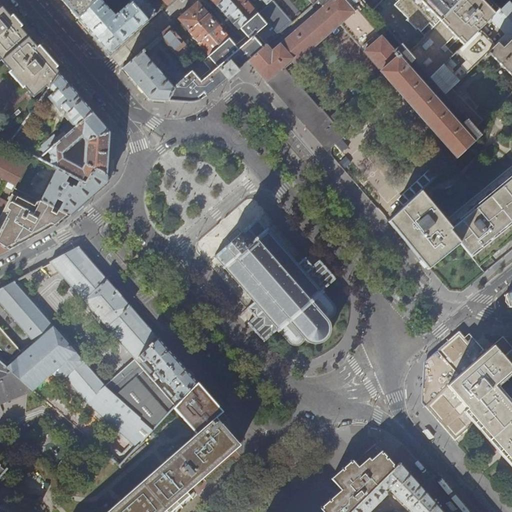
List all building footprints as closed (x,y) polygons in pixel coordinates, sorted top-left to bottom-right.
[(62,0),(64,3),(67,6),(78,19),(96,0),(62,0)] [(148,21),(137,9),(132,3),(115,17),(100,0),(96,0),(78,19),(93,36),(110,55),(148,21)] [(129,0),(132,3),(137,9),(147,1),(146,0),(129,0)] [(174,87),(169,101),(177,101),(187,102),(193,102),(198,101),(203,98),(207,96),(216,88),(219,86),(234,72),(240,67),(247,61),(248,60),(248,61),(267,45),(257,34),(269,23),(278,35),(293,22),(274,0),(271,0),(267,4),(257,13),(247,22),(241,28),(247,35),(236,45),(229,38),(219,46),(205,59),(191,71),(179,82),(175,86),(174,87)] [(228,0),(223,0),(217,6),(220,9),(227,18),(237,9),(228,0)] [(228,0),(237,9),(247,22),(257,13),(245,0),(228,0)] [(345,120),(389,82),(456,158),(480,135),(473,128),(444,94),(430,78),(409,54),(401,45),(393,52),(357,10),(364,3),(361,0),(318,0),(323,6),(272,51),(267,45),(248,61),(268,83),(306,127),(327,151),(345,136),(347,133),(348,131),(349,126),(348,123),(345,120)] [(361,0),(364,3),(372,11),(382,0),(381,0),(361,0)] [(399,0),(394,5),(409,20),(423,21),(432,30),(460,0),(399,0)] [(490,19),(499,10),(489,0),(460,0),(432,30),(409,54),(430,78),(443,65),(454,55),(445,45),(454,36),(463,45),(479,30),(490,19)] [(152,6),(147,1),(137,9),(148,21),(158,13),(152,6)] [(511,4),(508,1),(499,10),(490,19),(507,35),(497,44),(502,50),(511,39),(511,4)] [(198,2),(188,11),(198,22),(208,14),(200,5),(198,2)] [(6,12),(1,7),(0,7),(0,57),(12,72),(10,73),(24,89),(26,87),(35,97),(47,86),(49,88),(59,73),(54,67),(34,44),(6,12)] [(237,9),(227,18),(231,21),(238,30),(241,28),(247,22),(237,9)] [(189,30),(198,22),(188,11),(179,19),(183,24),(189,30)] [(211,17),(208,14),(198,22),(209,35),(218,26),(211,17)] [(198,22),(189,30),(193,36),(200,43),(209,35),(198,22)] [(221,29),(218,26),(209,35),(219,46),(229,38),(221,29)] [(160,37),(181,59),(190,51),(180,40),(169,27),(159,36),(160,37)] [(261,37),(268,44),(278,36),(271,28),(261,37)] [(495,46),(479,30),(463,45),(457,52),(467,62),(453,76),(443,65),(430,78),(444,94),(451,88),(485,56),(495,46)] [(209,35),(200,43),(201,45),(207,52),(202,56),(205,59),(219,46),(209,35)] [(497,44),(495,46),(485,56),(487,58),(491,55),(511,77),(511,39),(502,50),(497,44)] [(169,101),(174,87),(144,54),(146,52),(144,51),(143,50),(130,61),(122,69),(133,81),(137,86),(149,100),(169,101)] [(179,82),(191,71),(187,66),(175,77),(179,82)] [(76,92),(59,73),(49,88),(44,94),(48,98),(48,99),(60,113),(63,111),(66,114),(63,116),(74,128),(93,112),(79,96),(76,92)] [(482,120),(451,88),(444,94),(473,128),(482,120)] [(50,156),(50,158),(50,159),(52,160),(49,165),(56,168),(81,182),(84,176),(89,179),(96,170),(108,176),(111,132),(104,124),(93,112),(74,128),(67,135),(48,151),(51,155),(50,156)] [(48,151),(67,135),(64,132),(57,137),(54,135),(31,155),(39,159),(48,151)] [(28,166),(0,150),(0,178),(16,187),(28,166)] [(404,207),(418,194),(443,170),(435,163),(396,199),(404,207)] [(511,169),(510,167),(443,222),(418,194),(404,207),(389,221),(391,224),(409,245),(430,269),(459,243),(479,267),(500,249),(511,239),(511,169)] [(108,182),(108,176),(96,170),(89,179),(85,184),(81,182),(56,168),(40,200),(53,207),(57,199),(63,202),(59,210),(70,216),(77,210),(97,192),(108,182)] [(9,201),(8,203),(0,198),(0,244),(9,251),(23,243),(47,230),(64,221),(70,216),(59,210),(53,207),(40,200),(36,207),(12,195),(11,197),(9,197),(7,200),(9,201)] [(266,228),(259,220),(260,219),(259,218),(258,219),(257,218),(255,220),(256,221),(247,228),(247,227),(245,229),(245,230),(242,232),(231,243),(227,246),(226,245),(224,246),(225,247),(217,255),(216,254),(214,256),(215,257),(214,257),(215,258),(216,258),(223,266),(222,267),(224,269),(225,269),(231,276),(230,276),(232,278),(233,277),(239,284),(238,285),(239,286),(240,286),(246,292),(245,293),(247,295),(248,294),(254,302),(247,309),(254,317),(247,323),(264,342),(276,331),(278,332),(279,331),(286,339),(290,343),(292,344),(294,345),(297,345),(299,345),(301,344),(303,342),(304,338),(305,340),(309,342),(314,344),(316,344),(321,343),(324,341),(327,339),(330,334),(330,332),(330,328),(330,325),(329,323),(328,320),(326,318),(328,318),(330,317),(331,317),(333,315),(335,311),(335,308),(334,306),(333,303),(329,300),(323,293),(325,292),(323,290),(336,279),(319,260),(313,266),(305,257),(298,264),(291,256),(292,255),(290,254),(289,255),(283,248),(284,247),(283,245),(282,246),(276,240),(277,239),(275,237),(274,238),(268,230),(269,229),(267,227),(266,228)] [(0,255),(9,251),(0,244),(0,255)] [(135,359),(159,339),(114,288),(78,247),(50,262),(79,295),(80,295),(84,299),(83,300),(106,326),(107,326),(111,331),(135,359)] [(28,274),(31,281),(42,275),(38,269),(33,271),(28,274)] [(135,359),(104,385),(14,282),(0,289),(0,304),(34,342),(17,357),(0,338),(0,361),(33,390),(57,369),(87,403),(137,446),(174,407),(175,406),(158,386),(154,381),(135,359)] [(445,345),(425,362),(424,381),(419,381),(418,394),(418,396),(418,397),(420,400),(432,413),(445,429),(455,439),(477,421),(488,434),(511,460),(511,412),(489,387),(511,369),(511,347),(503,337),(485,352),(469,334),(464,338),(459,333),(445,345)] [(135,359),(154,381),(178,361),(172,354),(159,339),(135,359)] [(0,403),(33,390),(0,361),(0,403)] [(194,379),(178,361),(154,381),(158,386),(162,382),(166,381),(176,393),(174,396),(179,401),(197,382),(194,379)] [(206,393),(197,382),(179,401),(175,406),(174,407),(197,433),(107,511),(171,511),(187,498),(190,496),(186,491),(195,484),(200,480),(217,464),(231,452),(239,445),(235,440),(218,421),(216,418),(222,412),(206,393)] [(71,423),(80,431),(85,425),(76,417),(71,423)] [(428,429),(422,431),(429,440),(435,438),(428,429)] [(104,451),(119,465),(136,447),(130,443),(122,452),(113,446),(111,448),(109,446),(104,451)] [(349,511),(386,476),(396,467),(393,464),(388,459),(379,448),(376,444),(354,463),(352,461),(350,462),(331,479),(341,490),(337,493),(320,509),(322,511),(349,511)] [(443,511),(420,485),(415,479),(400,463),(396,467),(386,476),(349,511),(443,511)] [(451,502),(445,503),(452,511),(458,510),(451,502)]
